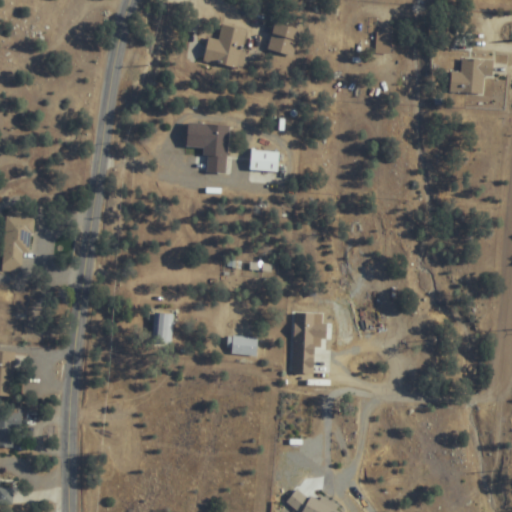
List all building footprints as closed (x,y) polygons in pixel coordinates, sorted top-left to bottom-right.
[(300,29),(275,23),(269,50),(293,56),(300,29)] [(219,40),(209,38),(204,61),(240,69),(249,30),(223,24),(219,40)] [(392,32),(376,32),(376,53),(392,53),(392,32)] [(494,60),(462,59),(462,72),(450,71),(450,93),(484,94),(484,75),(493,75),(494,60)] [(187,147),(207,148),(205,173),(226,174),(229,126),(188,123),(187,147)] [(279,151),(251,151),(251,172),(279,172),(279,151)] [(3,274),(21,274),(22,253),(32,254),(33,218),(5,217),(3,274)] [(14,290),(0,289),(0,334),(14,334),(14,290)] [(152,312),(152,345),(173,345),(174,312),(152,312)] [(298,339),(290,362),(311,369),(323,334),(295,325),(291,336),(298,339)] [(256,339),(234,339),(234,355),(256,355),(256,339)] [(0,396),(15,396),(15,352),(0,351),(0,396)] [(0,447),(18,448),(18,414),(0,413),(0,447)] [(0,503),(13,504),(13,489),(0,488),(0,503)] [(282,492),(285,511),(295,511),(301,511),(325,511),(324,506),(303,510),(299,489),(282,492)]
